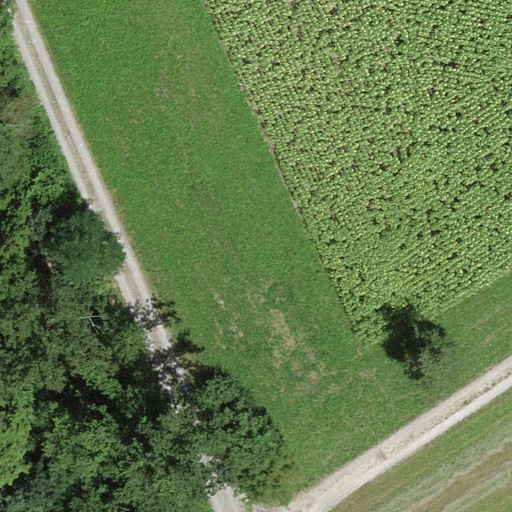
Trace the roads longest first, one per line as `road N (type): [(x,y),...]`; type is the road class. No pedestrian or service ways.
road 1 (track): [(4,0),(221,511)]
road 2 (track): [(305,511),(511,372)]
